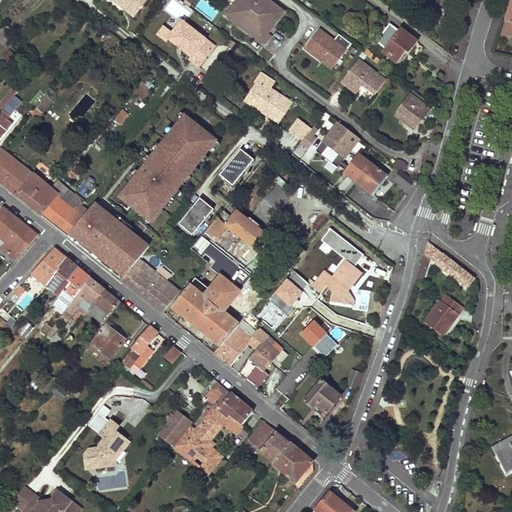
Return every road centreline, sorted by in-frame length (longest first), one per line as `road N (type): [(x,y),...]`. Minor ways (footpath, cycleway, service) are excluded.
road 1 (residential): [(50,235),(333,465)]
road 2 (residential): [(440,511),(487,324),(489,281),(425,225)]
road 3 (residential): [(425,225),(415,234),(397,310),(333,465)]
road 4 (residential): [(474,50),(425,225)]
